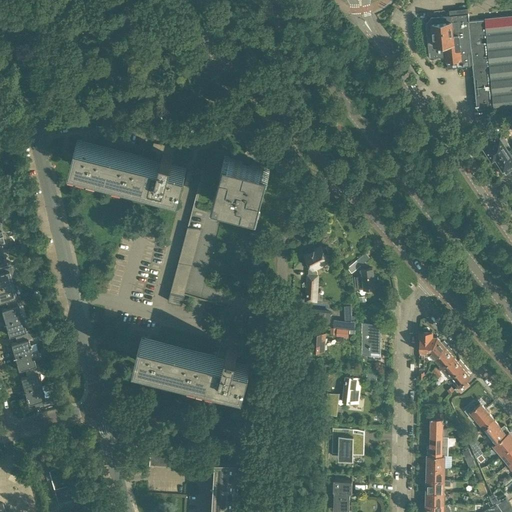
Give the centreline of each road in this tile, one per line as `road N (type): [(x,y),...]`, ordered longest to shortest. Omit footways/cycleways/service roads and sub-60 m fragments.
road 1 (tertiary): [(511,317),(262,0)]
road 2 (residential): [(267,511),(281,243),(340,181)]
road 3 (residential): [(34,132),(109,122),(208,139),(230,120),(211,73),(229,53)]
road 4 (residential): [(511,235),(367,26),(359,0)]
road 5 (residential): [(98,405),(34,132)]
road 6 (residential): [(401,511),(406,318),(418,297)]
road 7 (residential): [(229,53),(340,181)]
road 8 (residential): [(418,297),(511,406)]
road 9 (residential): [(340,181),(432,282)]
